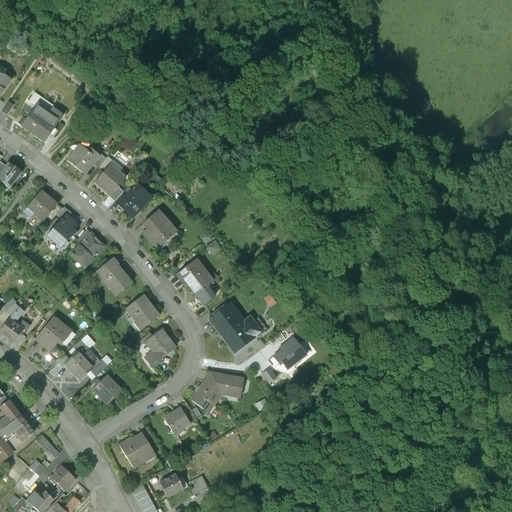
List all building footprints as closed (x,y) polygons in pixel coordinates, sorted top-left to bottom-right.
[(0,94),(10,80),(0,73),(0,94)] [(7,101),(0,110),(6,114),(13,105),(7,101)] [(51,112),(37,103),(21,126),(44,143),(63,115),(53,108),(51,112)] [(75,150),(67,159),(84,173),(93,163),(101,154),(100,153),(98,154),(92,149),(93,147),(84,139),(78,146),(76,145),(75,150)] [(101,154),(93,163),(98,167),(106,158),(101,154)] [(98,167),(97,168),(102,173),(109,164),(110,165),(113,161),(107,156),(106,158),(98,167)] [(22,173),(8,162),(6,165),(0,171),(0,181),(9,189),(22,173)] [(102,173),(94,182),(109,195),(110,196),(117,187),(123,181),(122,180),(124,178),(110,165),(109,164),(102,173)] [(136,186),(125,197),(125,198),(118,205),(119,206),(131,217),(149,198),(136,186)] [(117,187),(110,196),(109,195),(108,196),(113,201),(121,193),(122,192),(117,187)] [(42,190),(28,208),(44,221),(50,214),(58,204),(42,190)] [(121,193),(113,201),(118,206),(119,206),(118,205),(125,198),(125,197),(121,193)] [(58,204),(50,214),(54,217),(63,207),(58,204)] [(63,207),(54,217),(59,221),(65,214),(69,218),(73,215),(64,206),(63,207)] [(175,232),(157,211),(148,219),(152,224),(143,233),(153,245),(157,241),(160,245),(165,241),(175,232)] [(69,218),(65,214),(59,221),(49,233),(53,237),(51,239),(61,248),(70,238),(71,239),(77,231),(75,229),(78,226),(69,218)] [(85,230),(77,239),(81,243),(90,235),(85,230)] [(175,232),(165,241),(170,245),(180,237),(175,232)] [(81,243),(71,254),(78,261),(80,259),(86,264),(104,245),(91,233),(90,235),(81,243)] [(112,258),(95,272),(105,283),(110,279),(120,292),(131,284),(116,265),(117,265),(112,258)] [(194,260),(175,274),(180,280),(183,278),(195,294),(209,283),(204,276),(206,275),(194,260)] [(142,296),(125,309),(135,322),(133,324),(139,331),(156,317),(147,305),(148,304),(142,296)] [(12,298),(3,307),(7,311),(15,304),(16,302),(12,298)] [(7,311),(5,313),(10,318),(19,309),(20,308),(15,304),(7,311)] [(226,306),(208,320),(213,327),(215,325),(229,344),(227,345),(234,353),(255,337),(243,322),(240,325),(226,306)] [(10,318),(9,319),(0,331),(0,334),(13,343),(23,329),(14,323),(23,312),(19,309),(10,318)] [(69,335),(51,320),(41,332),(47,336),(44,340),(54,348),(59,341),(62,344),(69,335)] [(151,337),(144,343),(152,353),(148,356),(150,358),(146,360),(153,369),(163,361),(162,359),(175,349),(160,330),(151,337)] [(47,336),(41,332),(35,340),(40,344),(44,340),(47,336)] [(147,332),(133,343),(137,349),(144,343),(151,337),(147,332)] [(288,345),(276,354),(279,358),(275,368),(285,372),(286,369),(305,354),(292,338),(286,342),(288,345)] [(81,357),(77,353),(63,365),(78,381),(99,363),(89,351),(81,357)] [(57,363),(47,356),(40,365),(49,372),(57,363)] [(275,378),(268,369),(262,373),(269,382),(275,378)] [(242,380),(210,374),(204,383),(220,394),(239,397),(242,380)] [(120,393),(105,377),(88,393),(93,398),(97,394),(107,405),(120,393)] [(204,383),(191,401),(204,411),(210,403),(212,405),(220,394),(204,383)] [(0,400),(0,407),(8,401),(4,396),(0,400)] [(0,431),(20,417),(8,401),(0,407),(0,408),(3,413),(2,414),(5,419),(0,422),(0,431)] [(201,417),(195,408),(191,411),(196,420),(201,417)] [(179,409),(163,419),(173,435),(189,425),(179,409)] [(20,417),(0,431),(0,462),(0,463),(9,456),(0,444),(0,439),(5,435),(7,437),(10,434),(12,437),(15,434),(21,442),(33,433),(20,417)] [(59,455),(41,435),(34,441),(44,452),(46,450),(54,459),(59,455)] [(141,435),(126,444),(125,442),(118,447),(133,470),(144,463),(142,460),(153,453),(141,435)] [(9,438),(4,442),(2,440),(0,441),(0,444),(9,456),(11,455),(7,450),(14,444),(11,440),(10,440),(9,438)] [(54,459),(46,450),(44,452),(43,453),(51,462),(54,459)] [(49,464),(44,461),(41,465),(46,469),(49,464)] [(41,465),(40,465),(36,470),(41,474),(46,469),(41,465)] [(75,481),(61,467),(54,474),(68,487),(75,481)] [(30,469),(17,485),(26,492),(39,477),(30,469)] [(68,487),(54,474),(50,478),(64,491),(68,487)] [(174,474),(158,483),(166,500),(183,491),(174,474)] [(193,481),(187,484),(193,496),(198,493),(193,481)] [(132,490),(143,511),(157,511),(143,485),(132,490)] [(41,497),(35,491),(31,496),(31,497),(25,503),(30,508),(31,507),(37,511),(40,511),(52,500),(44,493),(41,497)] [(64,509),(62,507),(60,509),(57,506),(54,503),(49,509),(50,509),(52,511),(70,511),(78,502),(72,498),(64,509)] [(25,503),(21,499),(11,509),(14,511),(26,511),(30,508),(25,503)]
